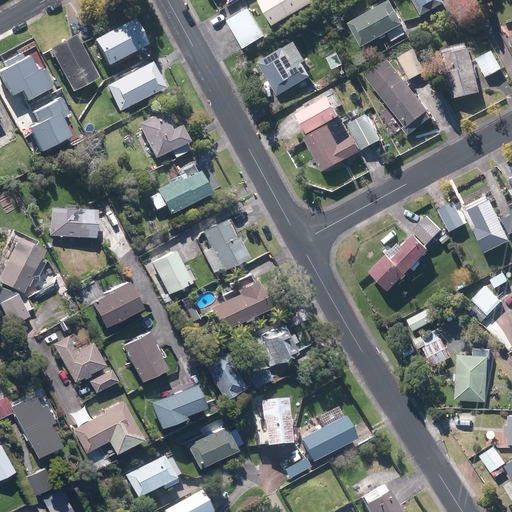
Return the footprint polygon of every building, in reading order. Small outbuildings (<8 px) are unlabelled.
[(261,0),(276,24),(317,1),(316,0),(261,0)] [(390,0),(351,22),(364,46),(408,21),(395,0),(390,0)] [(448,0),(447,0),(417,0),(424,13),(448,0)] [(267,34),(251,7),(230,19),(246,46),(267,34)] [(95,37),(109,62),(148,41),(134,16),(95,37)] [(98,74),(75,31),(50,45),(73,88),(98,74)] [(483,90),(473,46),(450,51),(456,96),(483,90)] [(262,61),(281,93),(314,74),(305,59),(297,64),(287,47),(262,61)] [(417,48),(401,56),(412,78),(428,70),(417,48)] [(495,50),(479,58),(488,76),(504,68),(495,50)] [(393,57),(370,75),(408,125),(406,126),(411,133),(433,116),(429,110),(432,108),(393,57)] [(106,85),(120,109),(165,84),(151,60),(106,85)] [(299,113),(309,132),(341,114),(331,95),(299,113)] [(73,136),(56,100),(44,106),(43,105),(25,114),(32,128),(40,124),(51,147),(73,136)] [(138,122),(156,156),(190,138),(182,122),(172,127),(162,110),(138,122)] [(308,137),(326,169),(382,138),(369,114),(352,124),(357,134),(342,142),(331,124),(308,137)] [(186,153),(171,161),(177,171),(192,163),(186,153)] [(157,188),(170,212),(211,189),(200,168),(183,177),(182,175),(157,188)] [(511,238),(511,232),(494,198),(472,208),(481,225),(478,226),(490,249),(511,238)] [(466,222),(455,201),(441,208),(453,229),(466,222)] [(51,206),(50,234),(96,235),(97,208),(51,206)] [(374,270),(392,288),(433,247),(429,243),(443,228),(430,215),(415,230),(418,233),(407,244),(407,245),(395,258),(390,253),(374,270)] [(225,218),(203,229),(223,268),(248,256),(237,235),(235,236),(225,218)] [(0,276),(0,279),(24,291),(45,247),(19,235),(0,276)] [(176,249),(152,261),(168,292),(192,280),(176,249)] [(211,306),(224,329),(271,304),(256,277),(238,286),(240,291),(211,306)] [(92,300),(106,325),(143,305),(128,278),(115,285),(116,287),(92,300)] [(485,287),(474,297),(490,314),(501,304),(485,287)] [(29,314),(18,292),(1,301),(11,323),(29,314)] [(202,315),(195,303),(186,308),(193,321),(202,315)] [(490,314),(478,303),(472,310),(483,321),(490,314)] [(410,319),(415,329),(438,317),(433,307),(410,319)] [(148,329),(123,343),(142,379),(167,366),(148,329)] [(300,356),(288,329),(265,339),(277,366),(300,356)] [(53,343),(75,380),(105,362),(92,340),(77,348),(68,334),(53,343)] [(422,349),(432,367),(451,357),(441,339),(422,349)] [(227,350),(205,362),(224,397),(245,386),(232,363),(234,362),(227,350)] [(484,403),(488,357),(459,354),(455,400),(484,403)] [(90,380),(96,391),(118,379),(111,368),(90,380)] [(198,386),(153,404),(163,428),(188,418),(187,416),(207,408),(198,386)] [(288,398),(261,399),(262,420),(264,419),(266,444),(291,443),(288,398)] [(124,400),(73,428),(86,451),(109,439),(116,451),(144,436),(124,400)] [(301,438),(313,461),(357,439),(345,416),(301,438)] [(188,444),(199,466),(237,447),(226,425),(188,444)] [(508,461),(497,445),(483,454),(494,471),(508,461)] [(127,474),(138,497),(176,478),(164,456),(127,474)] [(284,469),(289,479),(310,467),(305,458),(284,469)] [(43,466),(27,475),(37,493),(53,484),(43,466)] [(511,484),(510,482),(503,487),(511,501),(511,484)] [(401,511),(388,490),(386,491),(382,485),(362,497),(366,503),(364,504),(368,511),(401,511)] [(72,511),(74,511),(61,488),(44,497),(52,511),(72,511)] [(201,489),(164,510),(165,511),(210,511),(213,510),(201,489)]
